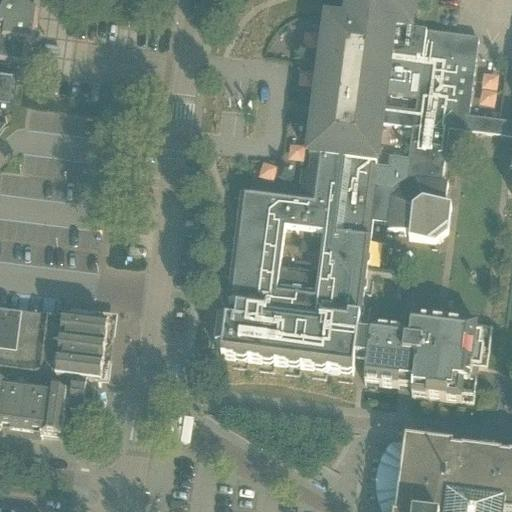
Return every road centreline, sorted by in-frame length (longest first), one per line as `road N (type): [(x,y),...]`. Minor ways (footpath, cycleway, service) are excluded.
road 1 (residential): [(136,489),(189,73)]
road 2 (residential): [(31,0),(46,9),(49,57),(189,73)]
road 3 (tertiary): [(136,489),(0,472)]
